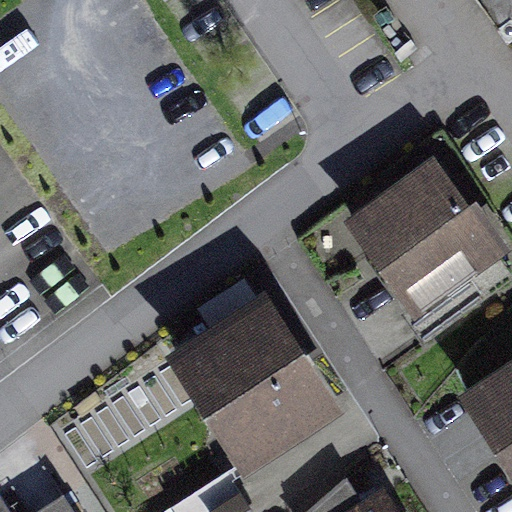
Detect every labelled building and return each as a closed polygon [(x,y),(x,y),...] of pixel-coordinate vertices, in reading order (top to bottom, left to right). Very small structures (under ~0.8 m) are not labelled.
[(435,146),(345,210),(416,310),(511,242),(511,238),(477,189),(470,194),(435,146)] [(267,278),(165,343),(244,465),(345,400),(267,278)] [(511,348),(459,383),(511,465),(511,348)] [(169,504),(173,511),(257,511),(239,485),(236,488),(223,470),(169,504)] [(404,511),(384,481),(361,496),(347,472),(300,511),(404,511)] [(0,511),(76,511),(61,490),(27,511),(11,511),(0,494),(0,511)]
